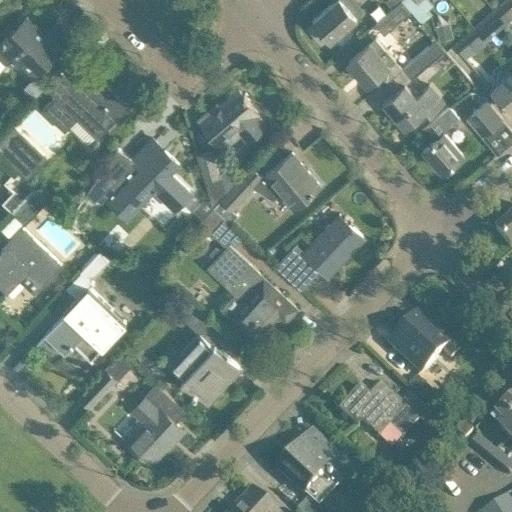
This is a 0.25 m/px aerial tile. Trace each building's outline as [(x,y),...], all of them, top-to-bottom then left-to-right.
[(356,0),(334,0),(313,18),(332,39),(358,17),(357,16),(365,10),(356,0)] [(384,33),(413,10),(404,0),(402,0),(393,8),(375,23),(384,33)] [(404,0),(413,10),(419,18),(433,5),(429,0),(404,0)] [(505,11),(479,34),(485,41),(511,19),(505,11)] [(45,32),(26,15),(0,41),(0,67),(6,61),(6,62),(15,53),(37,73),(70,38),(54,22),(45,32)] [(449,21),(436,25),(441,41),(454,37),(449,21)] [(370,41),(349,59),(368,82),(380,72),(387,81),(403,67),(411,61),(403,52),(395,59),(386,48),(376,36),(370,41)] [(436,39),(411,61),(403,67),(412,78),(445,50),(436,39)] [(470,42),(459,51),(466,59),(476,50),(470,42)] [(57,96),(45,109),(65,128),(68,125),(88,145),(103,129),(103,130),(128,105),(87,65),(71,82),(63,73),(48,88),(57,96)] [(511,70),(491,88),(511,111),(511,110),(511,70)] [(406,82),(384,101),(405,125),(426,108),(431,114),(445,102),(430,84),(417,95),(406,82)] [(268,124),(257,112),(258,111),(247,98),(248,97),(245,93),(244,94),(239,89),(200,122),(219,144),(237,130),(248,142),(268,124)] [(483,135),(503,118),(487,100),(468,117),(483,135)] [(441,111),(422,127),(432,139),(423,147),(443,169),(445,168),(447,170),(453,165),(451,163),(463,152),(445,130),(452,124),(458,118),(447,106),(441,111)] [(15,126),(0,140),(0,146),(29,175),(42,162),(26,146),(31,142),(15,126)] [(180,163),(154,138),(126,167),(135,175),(111,199),(127,214),(154,187),(175,207),(191,191),(171,172),(180,163)] [(219,175),(212,150),(199,154),(206,179),(211,198),(213,208),(215,207),(222,198),(226,193),(219,175)] [(320,184),(293,152),(267,174),(294,206),(320,184)] [(252,165),(226,193),(222,198),(215,207),(231,222),(239,214),(234,209),(264,177),(252,165)] [(103,168),(83,198),(69,219),(81,231),(96,207),(116,176),(103,168)] [(24,199),(35,187),(16,170),(5,182),(24,199)] [(47,199),(39,191),(35,187),(24,199),(12,211),(25,223),(47,199)] [(204,218),(213,208),(211,198),(203,200),(194,209),(204,218)] [(244,235),(231,222),(215,207),(213,208),(204,218),(201,221),(228,247),(230,245),(233,248),(244,235)] [(340,213),(306,250),(300,244),(289,256),(311,276),(320,266),(329,274),(365,236),(340,213)] [(511,218),(496,232),(511,250),(511,218)] [(12,240),(0,252),(0,285),(7,292),(27,271),(41,285),(61,264),(22,226),(10,238),(12,240)] [(298,307),(233,248),(230,245),(228,247),(223,252),(216,245),(210,252),(217,259),(210,267),(237,293),(223,307),(230,313),(256,337),(279,312),(287,319),(298,307)] [(90,280),(90,279),(109,259),(100,251),(81,271),(90,280)] [(71,307),(36,344),(37,344),(45,336),(65,354),(75,343),(92,358),(126,322),(89,286),(70,306),(71,307)] [(173,307),(196,329),(209,315),(186,294),(173,307)] [(420,312),(390,344),(422,374),(443,351),(452,359),(460,350),(420,312)] [(182,378),(195,390),(193,391),(196,394),(197,392),(208,403),(209,401),(205,397),(225,376),(229,380),(241,367),(215,343),(214,344),(201,332),(171,363),(184,376),(182,378)] [(91,406),(119,378),(134,362),(123,351),(107,367),(79,395),(91,406)] [(418,378),(409,387),(427,403),(435,394),(418,378)] [(158,383),(147,394),(133,409),(145,420),(126,440),(138,451),(137,452),(140,455),(142,454),(148,460),(166,440),(170,444),(184,428),(176,420),(186,409),(158,383)] [(412,394),(403,403),(384,386),(373,397),(361,386),(339,410),(357,427),(363,422),(379,437),(390,425),(404,437),(420,420),(429,429),(438,419),(412,394)] [(509,439),(511,436),(511,400),(495,415),(503,423),(499,426),(509,439)] [(473,431),(465,424),(465,423),(457,432),(465,440),(473,431)] [(354,471),(313,432),(278,469),(305,495),(305,494),(309,498),(297,511),(324,511),(320,508),(341,485),(354,471)] [(477,436),(472,442),(471,443),(491,458),(496,452),(477,436)] [(511,471),(511,464),(496,452),(491,458),(510,474),(511,471)] [(276,511),(267,504),(253,490),(240,503),(244,507),(238,511),(276,511)] [(511,511),(511,500),(509,495),(494,504),(499,511),(511,511)]
